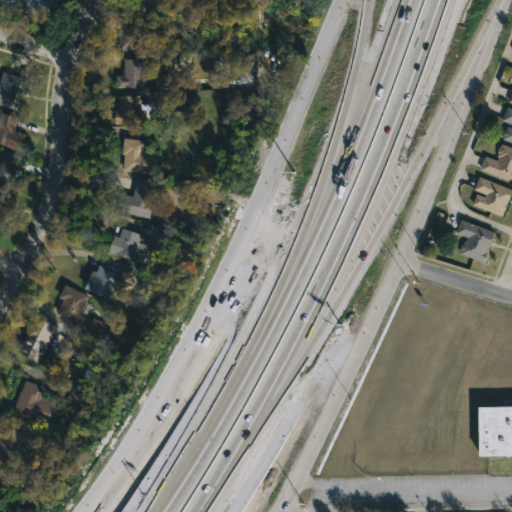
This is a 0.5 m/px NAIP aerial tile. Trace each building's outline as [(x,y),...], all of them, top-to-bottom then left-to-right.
[(46,0),(49,1),(45,16),(0,4),(0,0),(46,0)] [(170,0),(170,14),(137,14),(137,0),(170,0)] [(140,51),(116,51),(116,19),(140,19),(140,51)] [(137,90),(113,90),(113,75),(121,75),(122,59),(142,59),(142,90),(137,90)] [(27,80),(16,111),(0,105),(0,75),(1,72),(27,80)] [(138,97),(138,100),(140,100),(138,110),(145,110),(145,124),(112,124),(112,111),(116,111),(116,96),(138,96),(138,97)] [(511,109),(511,144),(501,140),(503,136),(501,134),(503,130),(505,130),(506,127),(511,128),(511,125),(501,121),(506,107),(511,109)] [(23,135),(18,151),(0,145),(0,113),(16,119),(13,131),(23,135)] [(162,156),(159,175),(118,170),(122,139),(143,141),(141,154),(162,156)] [(501,144),(511,147),(511,183),(479,171),(484,156),(496,161),(497,157),(496,157),(497,154),(496,153),(501,144)] [(21,159),(11,188),(0,184),(0,160),(3,151),(21,159)] [(511,190),(501,217),(471,205),(475,194),(484,197),(484,195),(473,190),(478,177),(511,190)] [(156,182),(148,220),(114,212),(118,194),(131,197),(135,178),(156,182)] [(6,205),(0,217),(0,191),(9,195),(6,205)] [(491,242),(483,263),(459,254),(461,245),(462,245),(463,242),(465,242),(466,238),(455,234),(460,220),(494,233),(491,242)] [(139,235),(129,261),(97,249),(103,232),(117,238),(120,228),(139,235)] [(98,266),(117,275),(130,271),(134,283),(117,289),(116,286),(114,287),(107,302),(81,289),(90,271),(94,273),(98,266)] [(63,285),(87,298),(73,323),(54,313),(61,300),(56,297),(63,285)] [(46,339),(33,363),(15,353),(38,312),(48,317),(46,321),(54,325),(46,339)] [(58,405),(50,427),(11,411),(24,379),(43,387),(39,398),(58,405)] [(511,453),(478,454),(478,405),(511,404),(511,453)] [(28,447),(25,461),(0,454),(0,435),(3,425),(22,430),(18,445),(28,447)] [(0,468),(8,474),(0,486),(0,468)]
